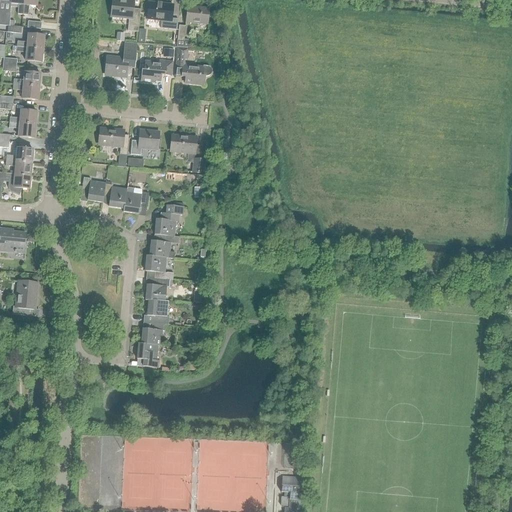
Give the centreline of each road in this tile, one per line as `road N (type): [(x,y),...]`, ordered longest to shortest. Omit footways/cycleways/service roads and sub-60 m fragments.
road 1 (residential): [(70,360),(105,362),(120,352),(130,249),(108,228),(49,216)]
road 2 (residential): [(54,511),(70,360)]
road 3 (residential): [(70,360),(74,303),(49,216)]
road 4 (residential): [(203,121),(58,106)]
